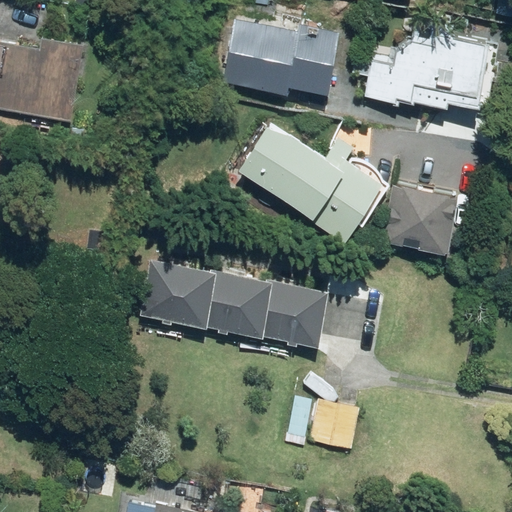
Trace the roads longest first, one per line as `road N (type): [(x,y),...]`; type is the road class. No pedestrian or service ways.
road 1 (unknown): [(347,371),(511,396)]
road 2 (unknown): [(387,133),(511,151)]
